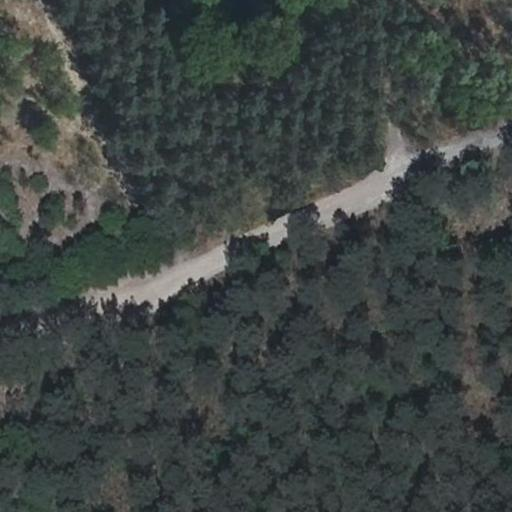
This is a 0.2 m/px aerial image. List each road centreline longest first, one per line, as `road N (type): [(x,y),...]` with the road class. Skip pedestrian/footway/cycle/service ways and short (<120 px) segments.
road 1 (track): [(511,134),(0,332)]
road 2 (unknown): [(149,0),(138,260),(145,281)]
road 3 (track): [(38,0),(138,260)]
road 4 (track): [(406,0),(397,178)]
